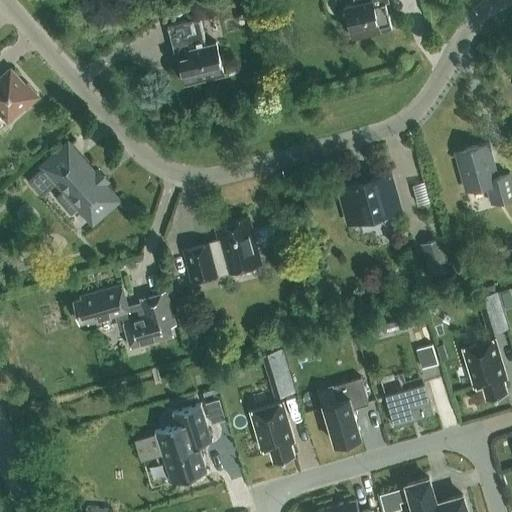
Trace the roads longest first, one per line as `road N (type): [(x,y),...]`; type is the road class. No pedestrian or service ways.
road 1 (residential): [(5,0),(140,153),(200,178),(403,121),(433,90),(480,12),(499,0)]
road 2 (residential): [(266,511),(261,494),(473,432)]
